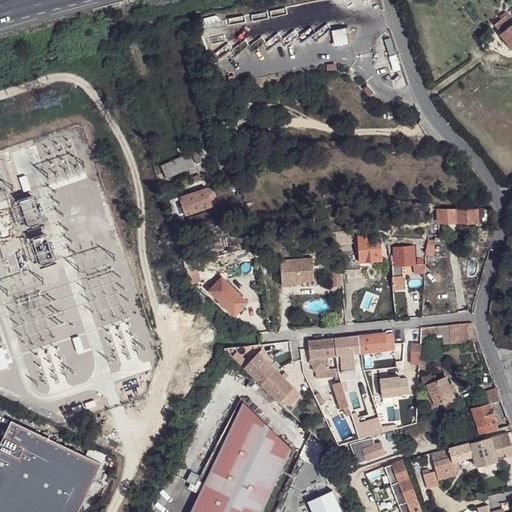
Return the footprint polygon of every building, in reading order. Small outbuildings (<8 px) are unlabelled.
[(497,23),(502,32),(511,25),(511,19),(508,16),(497,23)] [(511,25),(502,32),(501,33),(511,48),(511,25)] [(333,32),(334,48),(348,46),(346,30),(333,32)] [(326,143),(326,130),(309,130),(308,128),(296,128),(296,131),(295,144),(326,143)] [(186,154),(159,166),(164,179),(192,167),(186,154)] [(196,174),(189,178),(191,184),(199,181),(196,174)] [(26,175),(19,178),(24,192),(31,190),(26,175)] [(204,188),(177,197),(183,216),(211,207),(204,188)] [(478,208),(437,208),(437,220),(437,222),(439,221),(478,221),(478,215),(478,208)] [(355,250),(332,251),(333,270),(340,269),(341,277),(357,276),(356,268),(385,266),(382,236),(354,238),(355,250)] [(413,246),(393,247),(393,255),(391,255),(394,290),(404,289),(401,265),(411,264),(414,264),(413,246)] [(313,255),(281,258),(283,282),(296,281),(296,278),(315,277),(313,255)] [(414,264),(411,264),(412,274),(417,274),(422,273),(422,270),(423,264),(414,264)] [(340,269),(330,270),(331,288),(341,288),(341,277),(340,269)] [(230,271),(225,273),(229,282),(235,280),(230,271)] [(218,300),(234,316),(243,307),(247,303),(231,287),(222,278),(217,282),(216,281),(207,290),(218,300)] [(245,309),(243,307),(234,316),(236,318),(245,309)] [(478,341),(471,324),(463,324),(465,335),(468,335),(469,342),(478,341)] [(448,326),(436,327),(437,336),(449,334),(448,326)] [(436,327),(421,328),(421,337),(437,336),(436,327)] [(361,354),(387,350),(385,335),(385,333),(360,336),(361,354)] [(392,334),(385,335),(387,350),(394,350),(392,334)] [(79,336),(73,339),(77,353),(84,351),(79,336)] [(361,354),(360,336),(334,339),(336,354),(337,357),(361,354)] [(334,339),(309,342),(307,342),(310,365),(312,365),(313,369),(315,369),(328,368),(327,355),(336,354),(334,339)] [(420,357),(420,344),(410,344),(409,365),(420,365),(420,360),(420,357)] [(2,347),(0,347),(0,369),(9,367),(2,347)] [(271,364),(274,362),(275,360),(263,349),(259,354),(271,364)] [(238,362),(262,386),(277,370),(259,354),(254,360),(247,353),(238,362)] [(316,375),(339,373),(338,367),(328,368),(315,369),(316,375)] [(443,368),(421,377),(425,386),(427,386),(447,377),(443,368)] [(277,370),(262,386),(280,403),(283,401),(290,393),(293,389),(295,387),(277,370)] [(447,377),(427,386),(431,393),(437,406),(443,403),(455,398),(447,377)] [(498,428),(489,403),(498,401),(493,388),(478,393),(482,405),(471,408),(481,433),(498,428)] [(299,395),(293,389),(290,393),(295,398),(299,395)] [(348,406),(343,389),(333,391),(338,409),(348,406)] [(431,393),(424,396),(430,408),(437,406),(431,393)] [(455,398),(443,403),(445,409),(457,404),(455,398)] [(199,490),(188,511),(259,511),(292,445),(244,399),(238,409),(201,487),(199,490)] [(311,432),(287,409),(275,422),(298,445),(311,432)] [(77,511),(102,461),(12,418),(0,443),(0,511),(77,511)] [(491,438),(471,443),(473,456),(476,467),(496,461),(496,460),(495,456),(504,453),(505,457),(511,455),(511,447),(506,433),(498,435),(491,438)] [(352,442),(347,443),(351,455),(362,452),(361,450),(370,448),(367,437),(360,439),(352,442)] [(471,443),(449,449),(432,453),(436,470),(430,471),(423,473),(427,487),(440,484),(438,478),(453,474),(452,470),(451,467),(460,465),(459,461),(473,456),(471,443)] [(403,461),(392,465),(394,469),(398,482),(409,478),(403,461)] [(407,502),(417,499),(409,478),(398,482),(404,496),(395,500),(397,505),(407,502)] [(311,507),(319,511),(333,511),(344,492),(324,482),(311,507)] [(422,511),(417,499),(407,502),(410,511),(422,511)]
